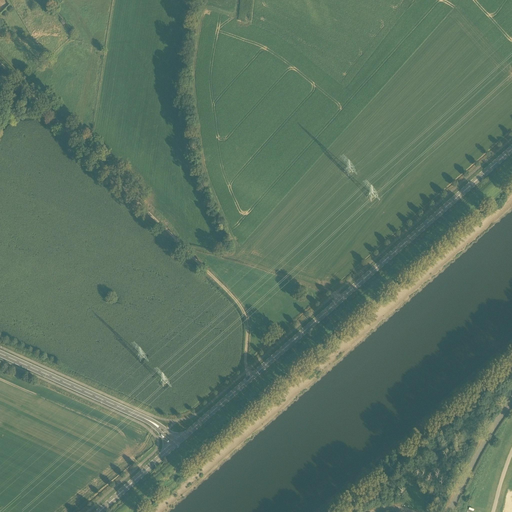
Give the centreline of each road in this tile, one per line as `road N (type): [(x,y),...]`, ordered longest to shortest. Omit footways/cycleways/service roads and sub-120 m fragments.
road 1 (secondary): [(176,443),(511,149)]
road 2 (track): [(237,0),(232,15),(206,7),(201,13),(191,92),(203,167),(234,258)]
road 3 (track): [(180,245),(0,63)]
road 4 (secondary): [(176,443),(145,419),(0,353)]
road 5 (track): [(247,370),(242,308),(180,245)]
road 6 (unclassified): [(448,511),(511,400)]
